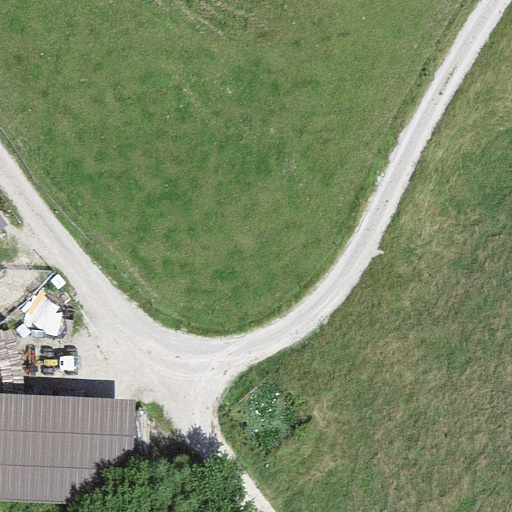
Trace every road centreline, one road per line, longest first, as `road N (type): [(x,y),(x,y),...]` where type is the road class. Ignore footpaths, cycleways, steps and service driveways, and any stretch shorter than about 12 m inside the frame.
road 1 (track): [(196,383),(230,349),(289,321),(347,269),(401,158),(495,0)]
road 2 (track): [(0,176),(79,280),(196,383)]
road 3 (track): [(196,383),(207,433),(248,511)]
